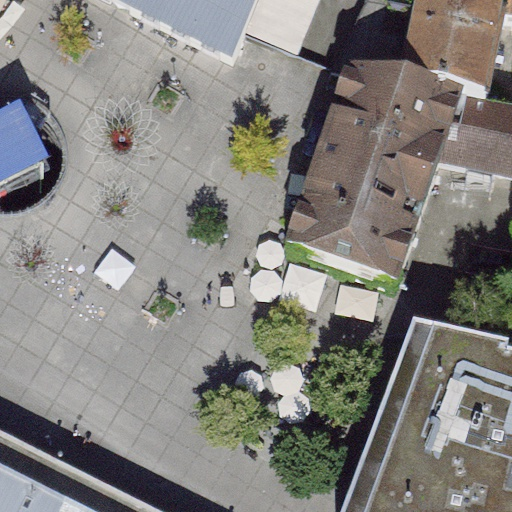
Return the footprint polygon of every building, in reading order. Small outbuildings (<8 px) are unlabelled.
[(100,0),(236,69),(252,29),(263,0),(100,0)] [(511,0),(373,0),(333,81),(357,84),(491,113),(507,30),(511,31),(511,0)] [(357,84),(293,261),(398,298),(442,170),(496,182),(497,178),(511,181),(511,117),(491,113),(357,84)] [(0,199),(55,174),(30,118),(0,131),(0,199)] [(353,511),(455,511),(509,371),(511,362),(417,340),(353,511)] [(511,511),(511,371),(509,371),(455,511),(511,511)] [(0,511),(14,487),(0,479),(0,511)] [(62,511),(14,487),(0,511),(62,511)]
